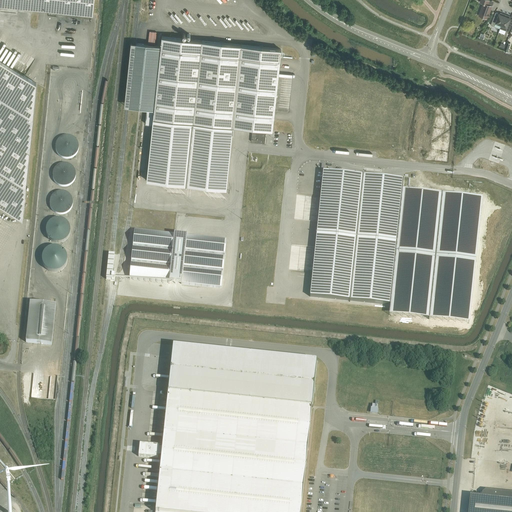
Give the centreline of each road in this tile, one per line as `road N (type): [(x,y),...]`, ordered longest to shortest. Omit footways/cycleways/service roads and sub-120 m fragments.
road 1 (unclassified): [(452,511),(463,411),(511,294)]
road 2 (unknown): [(7,366),(21,241),(8,225)]
road 3 (secondary): [(426,58),(308,0)]
